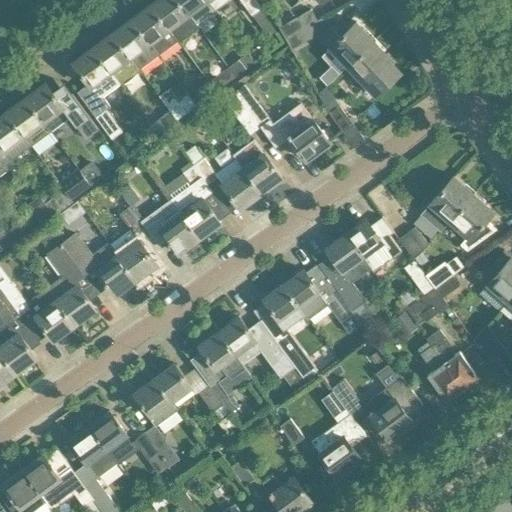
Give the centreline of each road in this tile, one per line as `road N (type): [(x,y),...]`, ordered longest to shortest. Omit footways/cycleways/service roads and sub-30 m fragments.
road 1 (residential): [(0,434),(463,95)]
road 2 (residential): [(0,83),(112,0)]
road 3 (tertiary): [(403,502),(511,422)]
